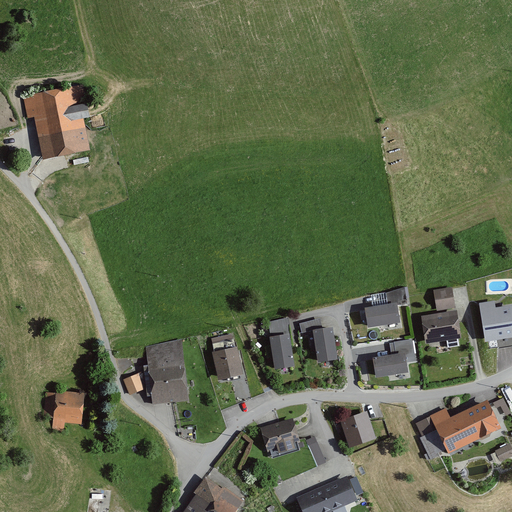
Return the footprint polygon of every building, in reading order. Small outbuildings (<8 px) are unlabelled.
[(18,104),(25,103),(36,158),(92,148),(81,93),(89,91),(84,70),(13,83),(18,104)] [(453,308),(450,289),(431,292),(434,311),(453,308)] [(482,342),(511,338),(511,322),(510,307),(493,310),(492,303),(477,305),(482,342)] [(361,309),(364,328),(396,322),(393,304),(361,309)] [(458,339),(454,312),(419,317),(423,343),(458,339)] [(321,329),(321,318),(313,319),(314,329),(321,329)] [(302,332),(314,329),(312,320),(300,323),(302,332)] [(334,361),(330,328),(310,331),(314,364),(334,361)] [(291,366),(287,335),(266,338),(270,369),(291,366)] [(185,401),(180,340),(144,348),(148,405),(185,401)] [(215,381),(241,376),(235,348),(209,353),(215,381)] [(401,353),(368,358),(372,378),(404,373),(401,353)] [(143,391),(139,373),(124,376),(127,394),(143,391)] [(61,435),(62,424),(79,425),(81,394),(44,392),(43,420),(52,420),(51,434),(61,435)] [(444,453),(497,429),(483,399),(447,416),(443,407),(426,415),(444,453)] [(346,450),(374,438),(362,411),(335,423),(346,450)] [(296,445),(288,418),(257,427),(265,454),(296,445)] [(318,465),(327,461),(316,435),(307,438),(318,465)] [(511,448),(510,445),(495,453),(501,464),(511,457),(511,448)] [(302,511),(326,511),(354,500),(344,474),(295,494),(302,511)] [(231,511),(240,499),(203,477),(181,511),(231,511)]
